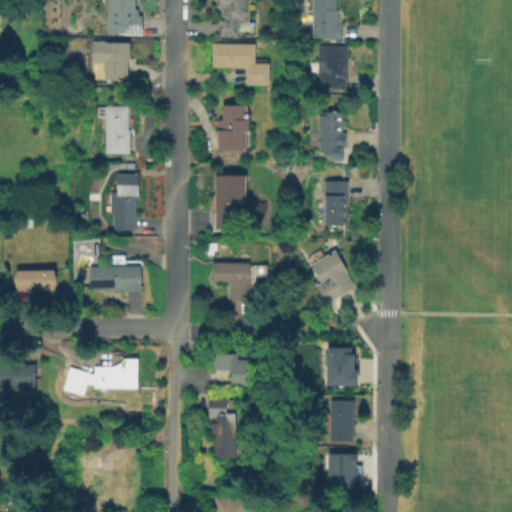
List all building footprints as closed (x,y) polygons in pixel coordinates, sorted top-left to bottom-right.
[(135,0),(135,10),(138,10),(138,17),(142,17),(142,35),(117,35),(117,33),(107,33),(107,11),(107,0),(135,0)] [(248,0),(248,24),(240,24),(240,38),(220,38),(220,21),(224,21),(225,10),(218,10),(218,0),(248,0)] [(337,0),(337,11),(340,11),(340,23),(344,23),(343,40),(314,40),(314,29),(308,29),(308,14),(313,15),(313,0),(337,0)] [(131,44),(131,61),(129,61),(129,82),(104,82),(104,64),(93,64),(93,42),(107,42),(107,44),(131,44)] [(271,63),(271,86),(247,85),(248,68),(212,67),(213,43),(256,44),(256,63),(271,63)] [(348,46),(347,90),(319,90),(320,46),(348,46)] [(130,107),(130,131),(132,131),(132,155),(106,155),(106,119),(98,119),(98,108),(107,108),(107,107),(130,107)] [(245,134),(245,151),(219,151),(219,121),(223,121),(223,107),(245,107),(245,121),(250,121),(250,133),(245,134)] [(344,112),(344,133),(348,133),(348,161),(331,161),(331,158),(330,158),(320,149),(320,112),(344,112)] [(138,175),(138,202),(134,201),(133,232),(112,232),(112,214),(109,214),(109,193),(116,193),(116,175),(138,175)] [(246,178),(246,216),(234,216),(234,231),(215,231),(215,177),(246,178)] [(350,182),(349,226),(324,225),(325,181),(350,182)] [(355,291),(326,308),(306,270),(336,254),(348,276),(347,276),(355,291)] [(250,265),(250,303),(230,303),(230,285),(212,285),(212,265),(250,265)] [(142,267),(142,292),(124,293),(124,291),(91,291),(91,268),(142,267)] [(57,283),(55,294),(17,294),(14,283),(16,273),(54,273),(57,283)] [(354,385),(355,347),(322,346),(322,385),(354,385)] [(254,358),(254,375),(249,374),(248,389),(232,389),(232,374),(213,373),(213,357),(254,358)] [(139,360),(139,390),(96,389),(96,386),(88,386),(85,396),(65,390),(71,368),(91,374),(96,374),(96,367),(115,367),(126,362),(126,359),(139,360)] [(0,366),(37,366),(38,399),(20,399),(20,389),(0,389),(0,366)] [(237,417),(237,460),(216,460),(216,421),(210,421),(210,400),(227,400),(227,417),(237,417)] [(239,403),(240,417),(228,416),(229,402),(238,402),(239,403)] [(355,403),(354,444),(330,443),(331,403),(355,403)] [(105,452),(105,469),(119,469),(119,501),(118,501),(118,511),(91,511),(91,499),(83,499),(83,482),(92,482),(92,474),(81,474),(81,453),(85,453),(85,444),(101,444),(101,452),(105,452)] [(332,460),(359,460),(359,470),(357,470),(357,485),(360,485),(360,494),(331,493),(332,460)] [(250,501),(249,511),(214,511),(215,500),(250,501)]
